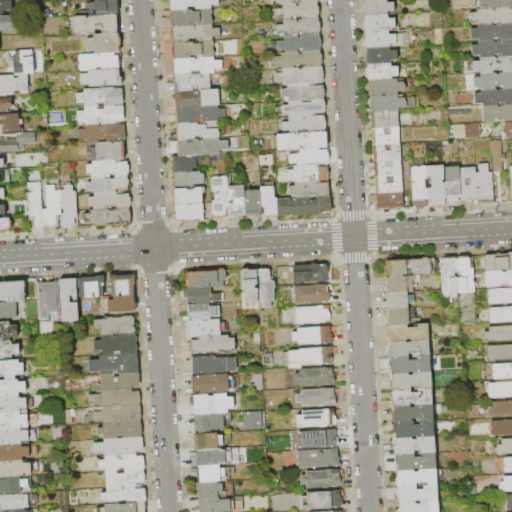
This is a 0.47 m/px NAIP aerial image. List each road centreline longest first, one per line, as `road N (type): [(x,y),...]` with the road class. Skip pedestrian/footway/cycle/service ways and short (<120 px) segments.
road 1 (residential): [(339,0),(369,511)]
road 2 (residential): [(511,228),(154,249)]
road 3 (residential): [(154,249),(168,511)]
road 4 (residential): [(139,0),(154,249)]
road 5 (residential): [(154,249),(0,257)]
